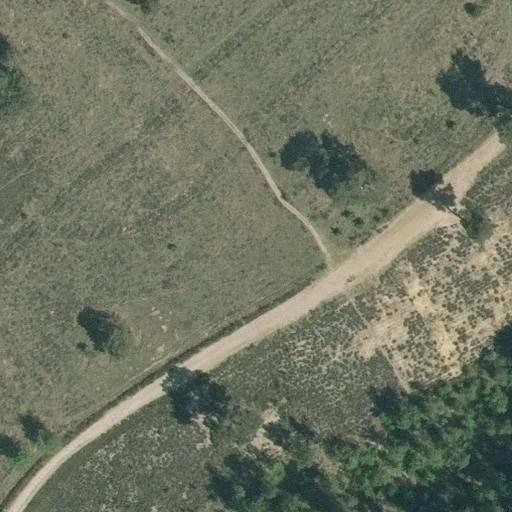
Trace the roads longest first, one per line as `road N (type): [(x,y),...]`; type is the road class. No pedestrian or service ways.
road 1 (track): [(14,511),(43,469),(132,404),(343,278)]
road 2 (track): [(343,278),(511,135)]
